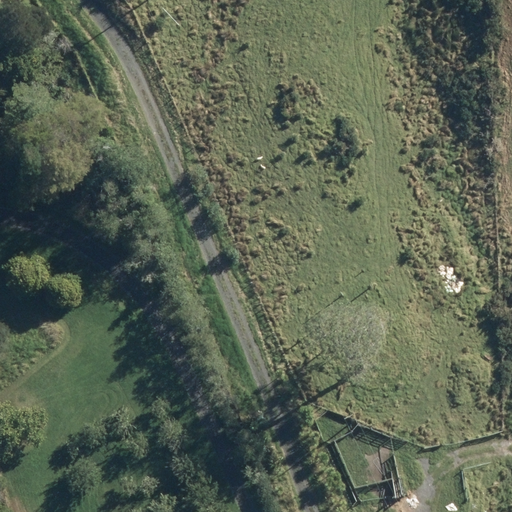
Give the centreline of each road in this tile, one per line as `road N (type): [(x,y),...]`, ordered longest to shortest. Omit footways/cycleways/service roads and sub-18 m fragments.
road 1 (track): [(315,511),(127,52),(87,0)]
road 2 (track): [(0,222),(35,226),(251,354)]
